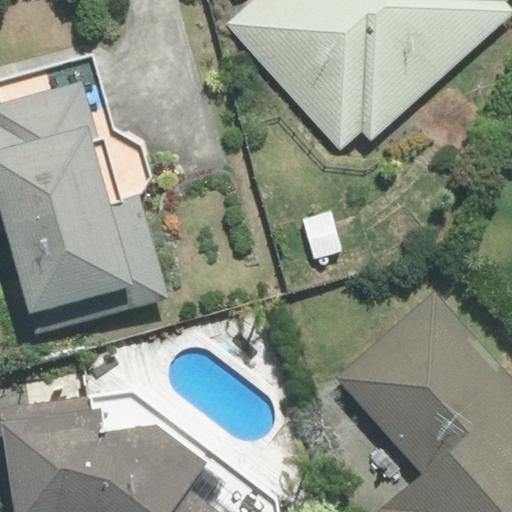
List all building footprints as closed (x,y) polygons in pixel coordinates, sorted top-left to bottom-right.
[(249,0),(218,31),(336,151),(352,135),(363,146),(506,7),(499,0),(249,0)] [(0,282),(14,342),(158,307),(131,193),(85,204),(70,139),(83,136),(69,76),(0,92),(0,282)] [(511,290),(511,260),(502,287),(511,290)] [(511,511),(511,385),(420,290),(325,381),(402,461),(349,511),(511,511)] [(207,511),(169,480),(182,464),(92,391),(79,404),(0,414),(0,511),(207,511)]
